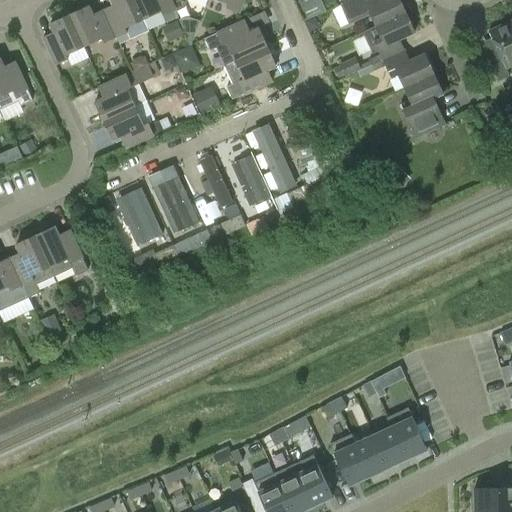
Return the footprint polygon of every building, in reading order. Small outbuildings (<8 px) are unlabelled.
[(149,31),(144,19),(135,0),(111,0),(113,5),(103,9),(116,37),(127,32),(131,39),(149,31)] [(135,0),(144,19),(161,11),(163,16),(176,10),(171,0),(135,0)] [(186,6),(187,0),(172,0),(177,10),(186,6)] [(219,0),(229,3),(227,8),(240,13),(245,0),(219,0)] [(350,23),(363,17),(370,14),(376,26),(406,12),(399,0),(350,0),(341,5),(350,23)] [(104,43),(116,37),(103,9),(92,14),(89,6),(69,14),(84,47),(102,38),(104,43)] [(370,60),(372,65),(405,50),(400,39),(415,32),(406,12),(376,26),(382,38),(374,42),(380,55),(370,60)] [(66,55),(84,47),(69,14),(50,23),(54,32),(43,37),(56,65),(68,59),(66,55)] [(181,32),(194,36),(200,21),(187,16),(181,32)] [(217,47),(225,66),(267,46),(258,27),(250,31),(245,20),(205,38),(211,50),(217,47)] [(510,75),(507,68),(511,66),(511,26),(510,21),(489,31),(492,38),(481,42),(498,81),(510,75)] [(174,51),(182,72),(201,65),(193,44),(174,51)] [(233,99),(245,93),(272,80),(267,69),(276,66),(267,46),(225,66),(234,84),(227,87),(233,99)] [(375,70),(385,65),(391,78),(399,75),(404,87),(434,74),(425,54),(410,60),(405,50),(372,65),(375,70)] [(345,75),(345,77),(361,69),(355,56),(340,64),(341,65),(334,68),(339,78),(345,75)] [(0,58),(0,96),(13,90),(15,95),(28,89),(15,61),(4,66),(0,58)] [(95,102),(104,121),(147,101),(139,82),(159,73),(155,62),(126,74),(99,87),(104,98),(95,102)] [(400,104),(415,137),(446,123),(434,98),(443,94),(434,74),(404,87),(410,100),(400,104)] [(193,94),(202,113),(221,104),(212,86),(193,94)] [(154,135),(148,122),(155,119),(147,101),(104,121),(113,140),(121,136),(126,147),(154,135)] [(276,125),(255,134),(281,192),(302,182),(276,125)] [(237,150),(223,156),(242,201),(256,195),(237,150)] [(214,158),(200,165),(221,211),(235,205),(214,158)] [(287,193),(292,204),(312,195),(329,186),(320,168),(303,176),(307,184),(287,193)] [(170,181),(153,188),(175,236),(192,229),(170,181)] [(135,202),(120,209),(138,251),(154,244),(135,202)] [(207,230),(212,241),(245,225),(240,214),(207,230)] [(88,270),(83,257),(70,230),(59,235),(55,226),(36,235),(55,276),(73,268),(76,275),(88,270)] [(178,256),(212,241),(207,230),(173,245),(178,256)] [(36,285),(55,276),(36,235),(16,244),(20,252),(10,257),(29,297),(39,292),(36,285)] [(141,273),(178,256),(173,245),(155,254),(153,250),(134,259),(141,273)] [(0,310),(29,297),(10,257),(0,261),(0,310)] [(371,382),(376,392),(383,389),(378,378),(371,382)] [(376,392),(371,382),(363,385),(369,396),(376,392)] [(334,401),(340,411),(347,408),(342,397),(334,401)] [(340,411),(334,401),(327,404),(333,415),(340,411)] [(408,408),(388,417),(408,459),(427,450),(408,408)] [(388,468),(408,459),(388,417),(387,417),(391,426),(373,434),(388,468)] [(277,431),(282,442),(289,438),(284,427),(277,431)] [(282,442),(277,431),(270,435),(275,445),(282,442)] [(349,485),(369,476),(350,434),(330,444),(349,485)] [(351,434),(350,434),(369,476),(388,468),(373,434),(355,442),(351,434)] [(243,461),(238,450),(231,453),(236,464),(243,461)] [(313,455),(293,464),(313,506),(333,497),(313,455)] [(274,473),(291,511),(300,511),(313,506),(293,464),(274,473)] [(176,471),(179,478),(190,474),(187,466),(176,471)] [(165,476),(168,483),(179,478),(176,471),(165,476)] [(291,511),(274,473),(254,483),(267,511),(291,511)] [(138,487),(141,494),(152,490),(149,482),(138,487)] [(130,499),(141,494),(138,487),(127,492),(130,499)] [(475,510),(511,509),(511,487),(474,489),(475,510)] [(215,510),(215,511),(241,511),(234,496),(213,506),(215,510)] [(112,498),(101,503),(104,510),(115,505),(112,498)] [(99,511),(104,510),(101,503),(89,507),(91,511),(99,511)]
